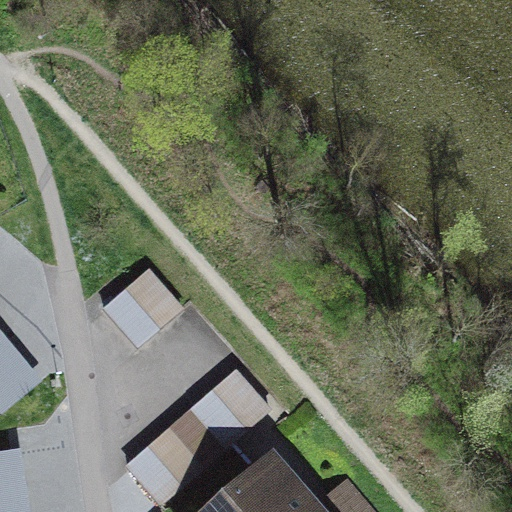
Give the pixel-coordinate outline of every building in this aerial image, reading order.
[(151,275),(110,311),(140,345),(181,309),(151,275)] [(0,326),(0,408),(3,412),(44,378),(0,326)] [(231,385),(183,427),(214,463),(262,421),(231,385)] [(183,427),(133,470),(164,506),(214,463),(183,427)] [(0,446),(0,511),(33,511),(23,443),(0,446)] [(305,511),(269,470),(220,511),(305,511)]
